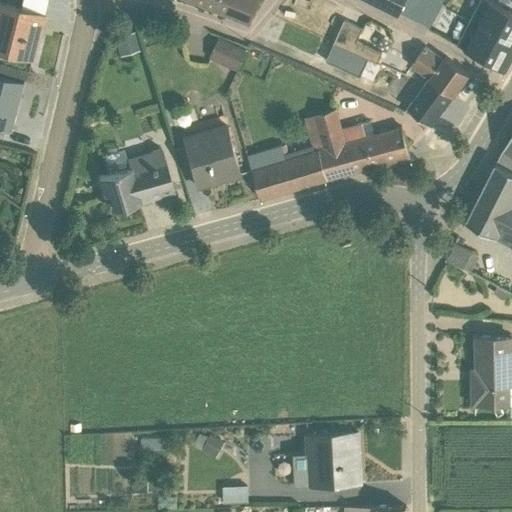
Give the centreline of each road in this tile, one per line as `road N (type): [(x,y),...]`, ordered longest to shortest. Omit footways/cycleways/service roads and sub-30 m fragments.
road 1 (residential): [(38,278),(356,193),(388,195),(419,210)]
road 2 (residential): [(419,210),(416,511)]
road 3 (residential): [(38,278),(35,243),(88,0)]
road 4 (residential): [(419,210),(458,178),(511,90)]
